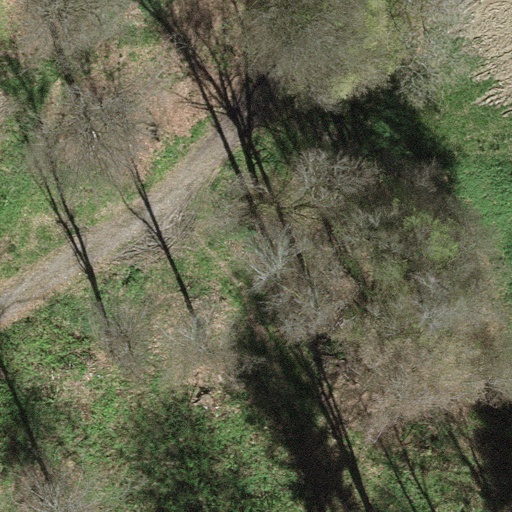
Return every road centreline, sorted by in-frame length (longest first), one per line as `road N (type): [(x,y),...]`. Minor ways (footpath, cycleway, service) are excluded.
road 1 (track): [(305,0),(167,156),(0,297)]
road 2 (track): [(17,286),(67,54),(102,0)]
